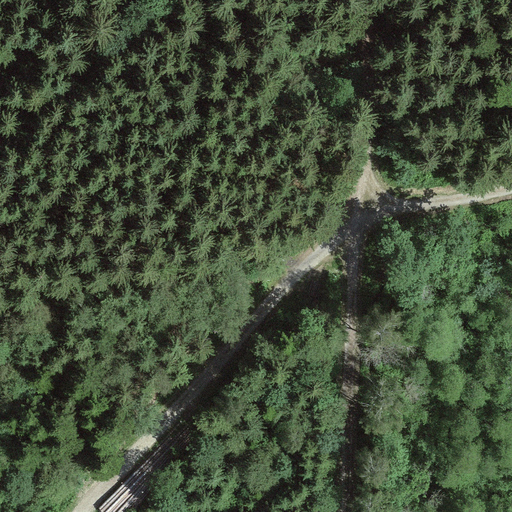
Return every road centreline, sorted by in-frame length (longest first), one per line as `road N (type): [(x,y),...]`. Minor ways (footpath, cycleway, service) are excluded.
road 1 (track): [(88,511),(306,266),(364,213)]
road 2 (track): [(364,213),(352,280),(347,511)]
road 3 (track): [(364,213),(371,119),(366,0)]
road 4 (track): [(364,213),(511,190)]
